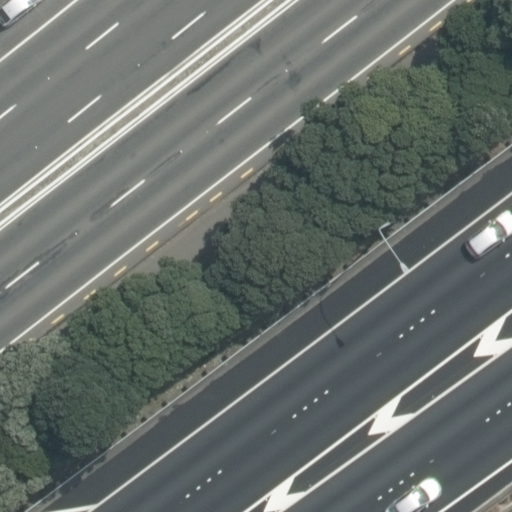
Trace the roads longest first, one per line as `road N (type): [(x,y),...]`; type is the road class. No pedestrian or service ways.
road 1 (primary): [(378,0),(0,293)]
road 2 (motorway): [(165,511),(511,252)]
road 3 (primary): [(0,118),(147,0)]
road 4 (motorway): [(363,511),(511,404)]
